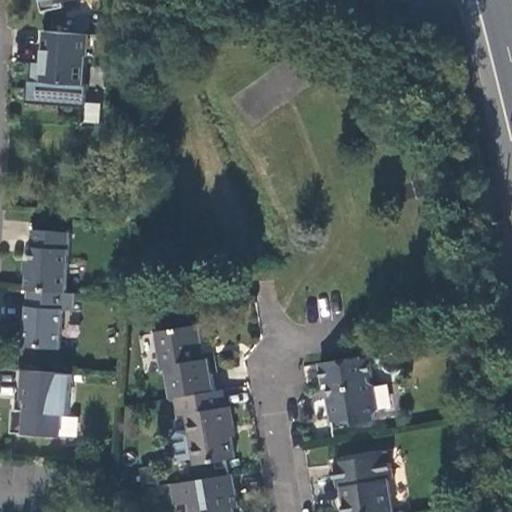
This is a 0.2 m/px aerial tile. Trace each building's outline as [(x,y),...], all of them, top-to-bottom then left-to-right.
[(39,0),(42,13),(64,8),(63,3),(79,0),(39,0)] [(90,35),(46,32),(43,69),(34,68),(33,81),(29,80),(27,104),(87,108),(89,85),(85,85),(87,57),(88,57),(90,35)] [(71,234),(33,231),(31,262),(29,262),(26,291),(29,291),(65,294),(66,294),(71,234)] [(25,347),(60,350),(65,294),(29,291),(25,347)] [(160,368),(165,397),(170,397),(217,388),(214,370),(219,369),(215,349),(206,350),(201,321),(148,330),(154,368),(160,368)] [(363,356),(320,361),(323,381),(329,380),(331,395),(329,395),(333,418),(350,416),(358,420),(376,417),(375,411),(380,407),(376,383),(371,379),(369,373),(374,372),(371,354),(363,356)] [(74,374),(24,371),(22,401),(27,401),(26,411),(14,410),(12,433),(61,437),(63,415),(71,415),(74,374)] [(224,404),(221,387),(217,388),(170,397),(173,414),(184,412),(187,426),(174,428),(171,433),(175,458),(192,455),(194,462),(233,455),(228,425),(232,424),(229,403),(224,404)] [(344,495),(346,511),(382,511),(395,510),(389,476),(394,475),(389,448),(331,459),(336,485),(346,483),(348,494),(344,495)] [(241,502),(235,472),(179,481),(183,501),(191,500),(193,511),(235,511),(234,503),(241,502)]
